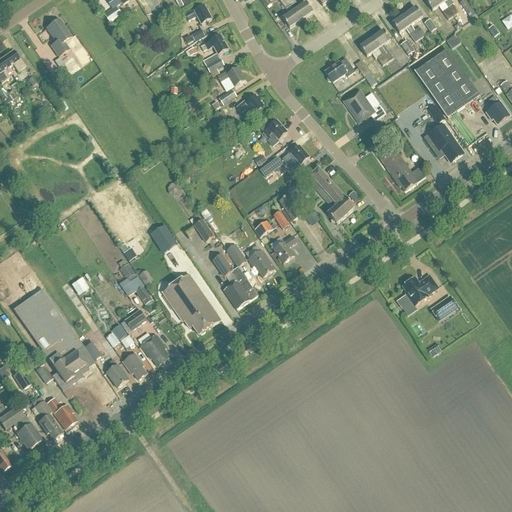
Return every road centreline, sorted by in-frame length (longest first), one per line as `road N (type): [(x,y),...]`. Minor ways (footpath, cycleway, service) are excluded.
road 1 (tertiary): [(0,499),(395,225)]
road 2 (residential): [(395,225),(271,76)]
road 3 (tertiary): [(395,225),(511,144)]
road 4 (residential): [(271,76),(382,0)]
